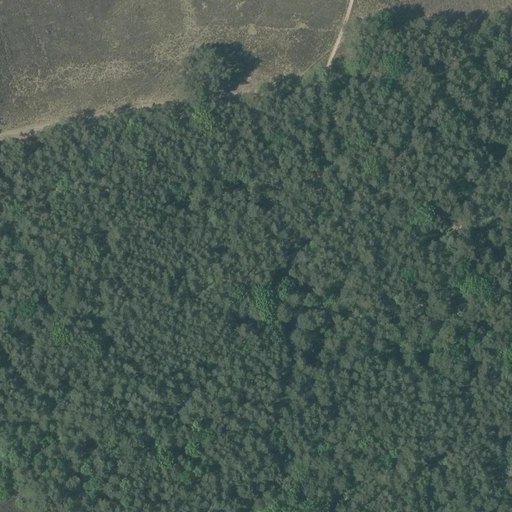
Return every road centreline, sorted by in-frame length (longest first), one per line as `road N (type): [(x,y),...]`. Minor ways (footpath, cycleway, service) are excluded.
road 1 (track): [(227,97),(0,141)]
road 2 (track): [(511,45),(423,70),(321,85)]
